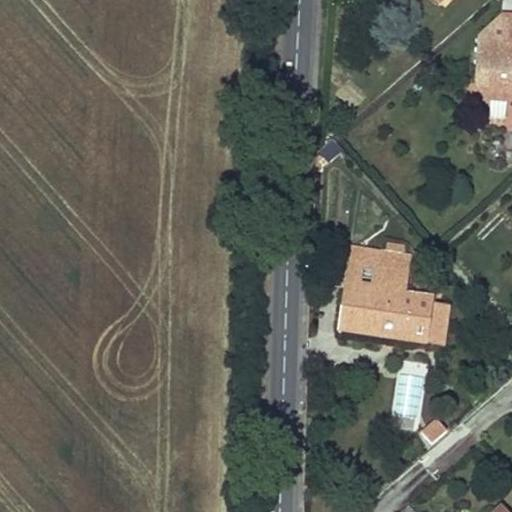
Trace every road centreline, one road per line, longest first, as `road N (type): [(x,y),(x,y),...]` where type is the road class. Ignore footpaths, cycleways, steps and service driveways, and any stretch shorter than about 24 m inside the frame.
road 1 (tertiary): [(300,0),(280,511)]
road 2 (residential): [(511,395),(378,511)]
